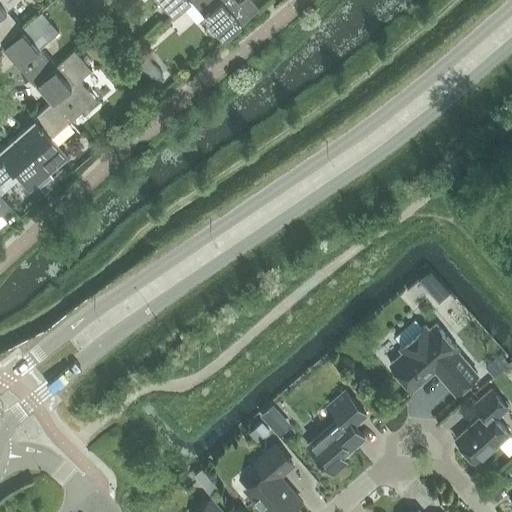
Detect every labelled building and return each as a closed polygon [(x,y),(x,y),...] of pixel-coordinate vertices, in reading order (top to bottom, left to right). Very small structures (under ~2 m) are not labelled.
[(0,0),(0,42),(2,45),(4,44),(23,28),(23,27),(6,9),(16,0),(0,0)] [(73,0),(58,0),(69,12),(78,4),(73,0)] [(102,0),(92,0),(87,5),(95,13),(106,4),(102,0)] [(160,0),(174,15),(191,0),(190,0),(160,0)] [(190,0),(191,0),(224,39),(259,9),(251,0),(241,0),(239,3),(236,0),(190,0)] [(36,84),(38,83),(56,66),(56,65),(40,47),(59,30),(42,11),(23,27),(23,28),(4,44),(19,61),(17,62),(36,84)] [(38,83),(53,100),(72,121),(91,103),(73,82),(91,67),(75,49),(56,65),(56,66),(38,83)] [(147,57),(138,65),(153,82),(162,74),(147,57)] [(33,120),(16,135),(49,174),(69,157),(53,137),(72,121),(53,100),(32,119),(33,120)] [(0,183),(13,172),(30,190),(38,184),(49,174),(16,135),(0,148),(0,183)] [(62,168),(52,177),(58,183),(68,175),(62,168)] [(49,174),(38,184),(46,194),(58,184),(58,183),(52,177),(49,174)] [(0,216),(12,206),(0,193),(0,216)] [(425,325),(400,347),(404,351),(390,363),(412,388),(435,369),(456,393),(478,374),(457,350),(458,349),(436,323),(429,329),(425,325)] [(501,353),(486,366),(494,376),(509,362),(501,353)] [(456,438),(477,462),(510,433),(496,417),(508,406),(492,388),(474,404),(483,414),(456,438)] [(330,470),(335,471),(346,461),(342,456),(365,437),(354,425),(366,414),(345,390),(329,405),(339,417),(308,444),(330,470)] [(273,403),(260,414),(269,424),(282,413),(273,403)] [(261,419),(248,430),(257,440),(270,429),(261,419)] [(255,462),(265,472),(246,488),(266,511),(287,511),(301,501),(279,476),(293,464),(276,444),(255,462)] [(201,468),(194,475),(201,484),(209,478),(201,468)] [(223,511),(211,498),(194,511),(223,511)]
